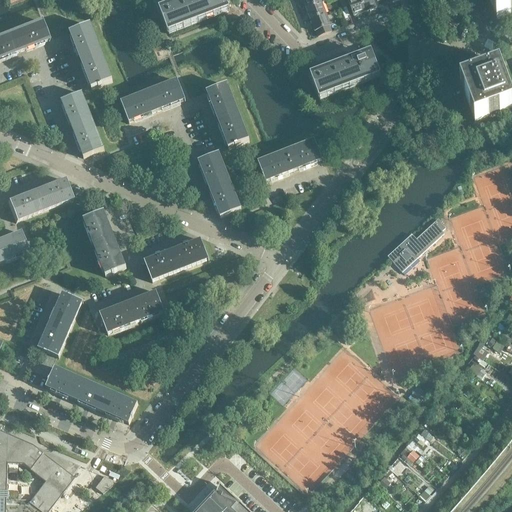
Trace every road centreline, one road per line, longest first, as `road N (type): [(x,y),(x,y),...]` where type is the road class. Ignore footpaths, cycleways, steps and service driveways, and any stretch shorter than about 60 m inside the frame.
road 1 (residential): [(10,402),(117,448),(133,446),(280,260)]
road 2 (residential): [(412,19),(306,53),(250,0)]
road 3 (residential): [(334,192),(413,89),(418,51)]
